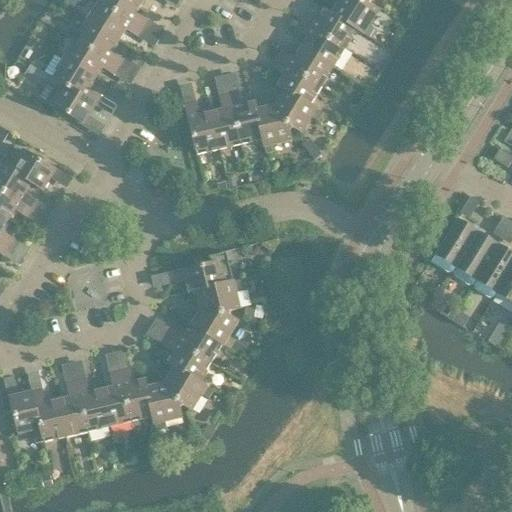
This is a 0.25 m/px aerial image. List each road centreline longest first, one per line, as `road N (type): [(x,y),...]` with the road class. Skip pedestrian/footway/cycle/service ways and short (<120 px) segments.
road 1 (residential): [(0,362),(125,332),(138,313),(138,254),(158,220)]
road 2 (residential): [(381,250),(303,208),(185,227),(158,220)]
road 3 (tertiary): [(381,250),(362,293),(359,336),(388,456)]
road 4 (residential): [(98,180),(0,333)]
road 5 (residential): [(164,61),(189,69),(244,56),(281,0)]
road 6 (tertiary): [(511,33),(435,157)]
road 7 (residential): [(99,162),(164,61)]
